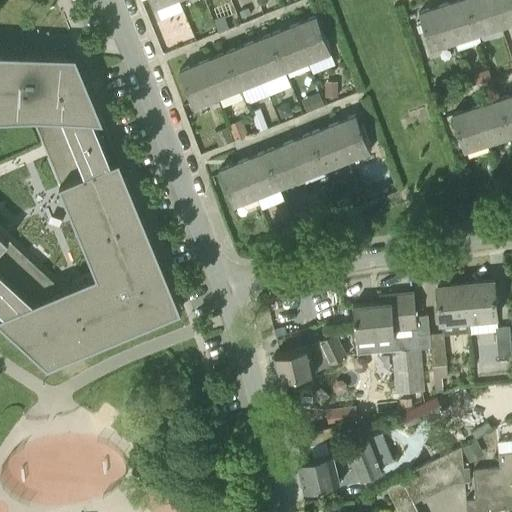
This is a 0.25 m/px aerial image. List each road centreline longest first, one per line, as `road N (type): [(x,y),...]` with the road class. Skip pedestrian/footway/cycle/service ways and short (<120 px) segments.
road 1 (residential): [(220,281),(110,0)]
road 2 (residential): [(220,281),(511,233)]
road 3 (residential): [(274,511),(220,281)]
